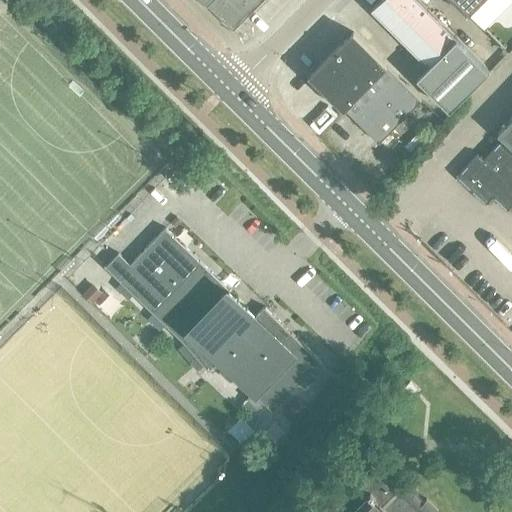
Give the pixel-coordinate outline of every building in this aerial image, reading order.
[(233,30),(262,0),(201,0),(204,1),(209,4),(208,4),(233,30)] [(490,70),(468,47),(457,37),(419,0),(380,0),(372,9),(428,66),(419,75),(453,109),(490,70)] [(511,46),(511,0),(453,0),(468,15),(472,11),(509,49),(511,46)] [(345,108),(387,66),(353,32),(311,75),(345,108)] [(387,66),(345,108),(379,142),(421,100),(387,66)] [(511,128),(504,138),(484,159),(477,154),(458,175),(486,203),(493,196),(508,209),(511,205),(511,128)] [(256,315),(165,228),(118,277),(105,265),(104,265),(182,340),(208,370),(209,369),(207,368),(217,358),(272,411),(319,362),(321,363),(322,362),(264,307),(256,315)] [(297,399),(285,411),(296,421),(307,409),(297,399)] [(393,488),(372,467),(326,511),(440,511),(428,499),(425,501),(417,493),(419,491),(405,476),(393,488)]
